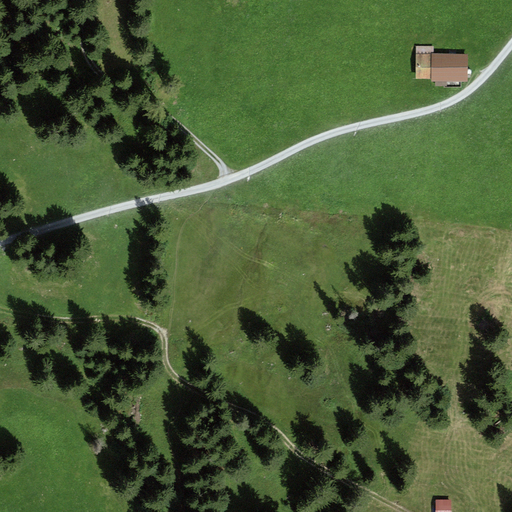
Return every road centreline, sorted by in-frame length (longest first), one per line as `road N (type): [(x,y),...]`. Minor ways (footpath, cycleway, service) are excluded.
road 1 (track): [(511,46),(487,78),(439,107),(332,134),(223,185),(0,242)]
road 2 (track): [(234,180),(94,57),(64,0)]
